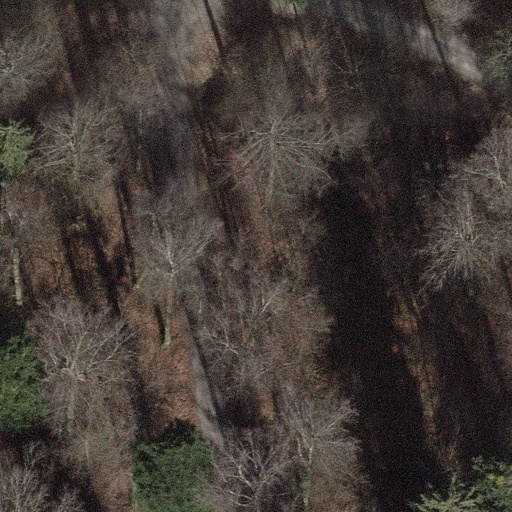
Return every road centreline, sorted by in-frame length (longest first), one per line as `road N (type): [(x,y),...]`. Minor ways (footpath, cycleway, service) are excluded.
road 1 (track): [(163,18),(193,296),(230,511)]
road 2 (track): [(301,0),(511,92)]
